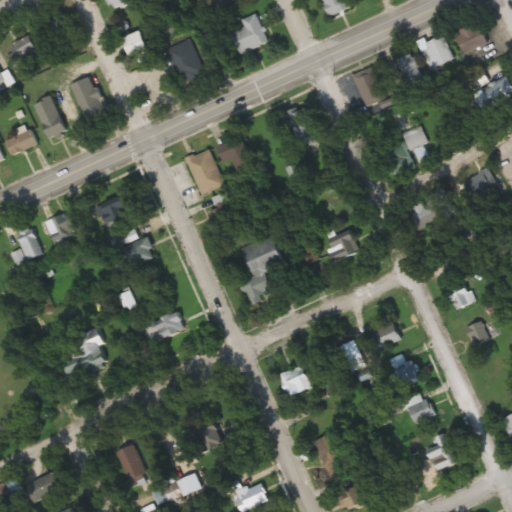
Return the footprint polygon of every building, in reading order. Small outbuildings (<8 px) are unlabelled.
[(134,4),(132,0),(111,0),(115,11),(134,4)] [(347,0),(318,0),(326,18),(351,9),(347,0)] [(269,44),(258,14),(243,20),(246,28),(232,33),(240,55),(269,44)] [(51,42),(68,32),(60,18),(43,29),(51,42)] [(155,56),(143,31),(125,40),(137,64),(155,56)] [(455,60),(444,35),(422,45),(433,70),(455,60)] [(39,49),(28,36),(5,56),(16,69),(39,49)] [(166,51),(183,85),(206,73),(190,40),(166,51)] [(397,61),(410,89),(426,82),(413,54),(397,61)] [(354,76),(365,106),(385,99),(374,68),(354,76)] [(73,86),(88,123),(108,115),(93,77),(73,86)] [(484,109),(511,101),(511,78),(479,88),(484,109)] [(51,143),(70,134),(53,97),(34,105),(51,143)] [(288,116),(299,148),(319,141),(309,109),(288,116)] [(387,129),(395,145),(381,150),(393,178),(415,168),(401,135),(411,130),(404,112),(393,117),(397,125),(387,129)] [(7,141),(14,157),(40,145),(33,129),(7,141)] [(254,169),(242,138),(219,147),(225,163),(233,161),(238,175),(254,169)] [(187,160),(203,196),(226,186),(210,150),(187,160)] [(285,170),(293,184),(305,178),(297,164),(285,170)] [(488,171),(465,181),(476,207),(500,197),(488,171)] [(131,217),(128,209),(135,206),(129,194),(98,208),(107,228),(131,217)] [(424,200),(424,201),(410,210),(422,231),(444,219),(431,196),(424,200)] [(81,231),(74,212),(55,220),(62,238),(81,231)] [(28,261),(44,257),(35,225),(19,230),(28,261)] [(140,239),(136,230),(110,240),(114,249),(140,239)] [(244,248),(254,275),(243,279),(252,304),(278,295),(269,271),(286,264),(276,236),(244,248)] [(331,247),(335,262),(360,254),(355,239),(331,247)] [(448,295),(458,312),(477,301),(467,284),(448,295)] [(153,338),(184,335),(183,318),(172,319),(172,320),(152,322),(153,338)] [(369,334),(377,351),(403,340),(396,323),(369,334)] [(469,327),(473,345),(490,342),(486,323),(469,327)] [(107,347),(100,328),(68,339),(74,358),(107,347)] [(405,363),(403,357),(392,360),(400,389),(420,384),(414,361),(405,363)] [(288,397),(313,389),(306,367),(281,375),(288,397)] [(415,423),(436,418),(432,397),(410,402),(415,423)] [(511,413),(503,416),(510,437),(511,436),(511,413)] [(441,472),(464,460),(450,433),(427,445),(441,472)] [(336,434),(317,442),(333,482),(352,474),(336,434)] [(122,450),(129,486),(148,482),(140,446),(122,450)] [(66,489),(57,472),(27,487),(36,504),(66,489)] [(160,505),(184,491),(177,481),(153,494),(160,505)] [(244,511),(271,501),(263,482),(236,494),(243,511),(244,511)]
